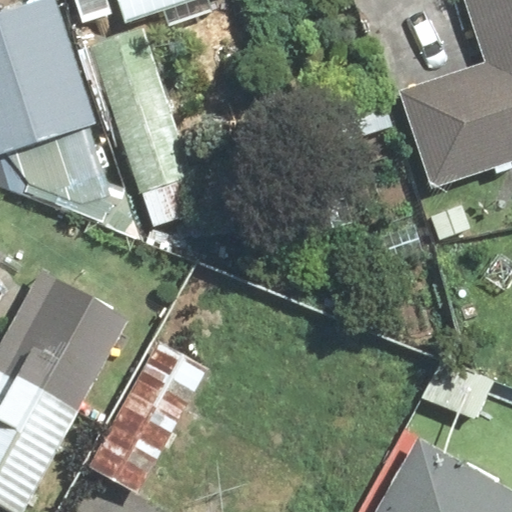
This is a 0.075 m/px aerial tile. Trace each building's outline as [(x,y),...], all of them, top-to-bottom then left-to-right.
[(0,160),(19,155),(26,181),(85,212),(120,203),(65,0),(0,17),(0,160)] [(124,0),(128,10),(131,21),(196,0),(124,0)] [(511,0),(468,0),(489,67),(409,92),(436,182),(511,158),(511,0)] [(0,251),(0,292),(23,306),(40,275),(0,251)] [(34,511),(136,323),(47,276),(0,362),(0,497),(26,511),(34,511)] [(153,455),(167,463),(216,372),(165,345),(98,469),(135,488),(153,455)] [(511,511),(511,486),(424,440),(385,511),(511,511)]
